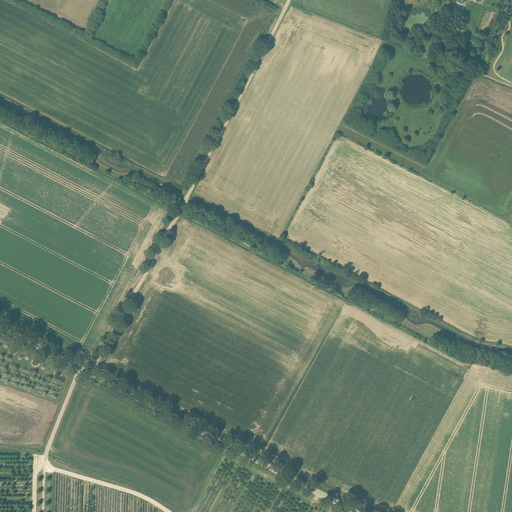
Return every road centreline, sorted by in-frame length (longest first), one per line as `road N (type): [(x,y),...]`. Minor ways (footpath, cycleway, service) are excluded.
road 1 (track): [(90,373),(286,5)]
road 2 (unclassified): [(361,511),(0,325)]
